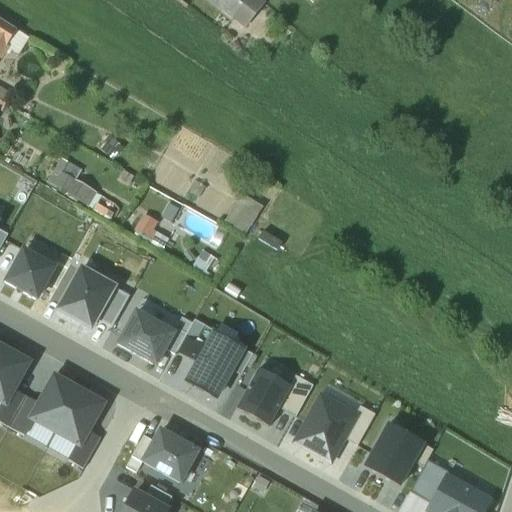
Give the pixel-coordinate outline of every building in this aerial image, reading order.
[(245,0),(212,0),(232,16),(245,0)] [(256,0),(245,0),(232,16),(245,26),(262,4),(256,0)] [(0,21),(0,51),(0,52),(13,30),(0,21)] [(0,52),(0,58),(12,66),(28,39),(13,30),(0,52)] [(46,184),(88,207),(96,195),(74,181),(80,170),(61,159),(46,184)] [(236,199),(222,225),(244,238),(259,211),(236,199)] [(156,224),(142,216),(133,232),(153,243),(158,234),(152,231),(156,224)] [(6,283),(37,299),(53,269),(22,253),(6,283)] [(80,271),(57,311),(90,330),(95,321),(113,289),(80,271)] [(129,298),(113,289),(95,321),(111,330),(129,298)] [(163,324),(168,317),(156,309),(158,306),(145,298),(138,309),(163,324)] [(118,346),(155,366),(164,350),(172,335),(135,315),(118,346)] [(176,353),(192,325),(181,319),(172,335),(164,350),(174,356),(176,353)] [(176,353),(197,364),(213,335),(214,333),(194,321),(192,325),(176,353)] [(187,384),(215,399),(230,372),(241,350),(213,335),(197,364),(187,384)] [(28,364),(3,350),(0,355),(0,403),(2,404),(5,406),(13,391),(28,364)] [(252,356),(241,350),(230,372),(240,377),(252,356)] [(268,429),(278,410),(289,388),(257,371),(236,409),(237,412),(268,429)] [(295,378),(289,388),(278,410),(295,419),(312,388),(295,378)] [(54,434),(78,392),(53,379),(38,406),(30,421),(33,422),(54,434)] [(0,424),(8,429),(25,398),(13,391),(5,406),(2,404),(0,407),(0,424)] [(78,392),(54,434),(77,446),(79,448),(87,433),(102,406),(78,392)] [(38,406),(25,398),(8,429),(24,437),(33,422),(30,421),(38,406)] [(343,440),(355,418),(320,399),(295,444),(330,463),(343,440)] [(343,440),(357,448),(374,417),(360,409),(355,418),(343,440)] [(412,463),(421,446),(389,428),(386,429),(364,468),(399,488),(412,463)] [(196,454),(159,432),(152,443),(141,463),(178,485),(196,454)] [(83,470),(100,440),(87,433),(79,448),(77,446),(68,462),(83,470)] [(141,463),(152,443),(143,438),(126,468),(135,473),(141,463)] [(431,452),(421,446),(412,463),(422,469),(426,463),(431,452)] [(422,469),(409,494),(430,505),(445,479),(448,475),(426,463),(422,469)] [(482,511),(487,503),(445,479),(430,505),(426,511),(482,511)] [(150,487),(144,499),(165,511),(171,499),(150,487)] [(133,494),(122,511),(165,511),(144,500),(133,494)]
